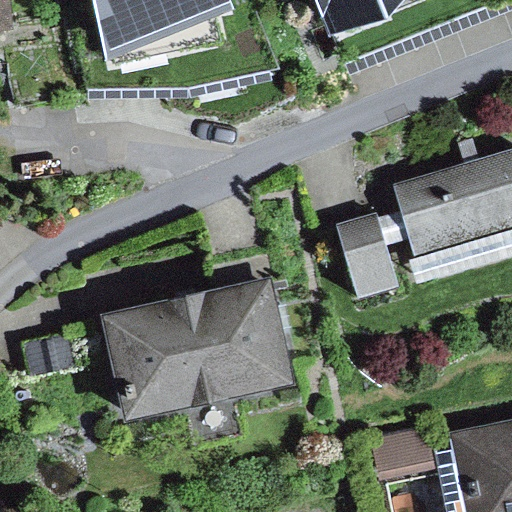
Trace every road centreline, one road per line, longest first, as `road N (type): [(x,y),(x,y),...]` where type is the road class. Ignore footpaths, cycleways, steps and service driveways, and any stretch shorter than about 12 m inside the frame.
road 1 (residential): [(0,285),(26,260),(511,62)]
road 2 (track): [(0,135),(252,168)]
